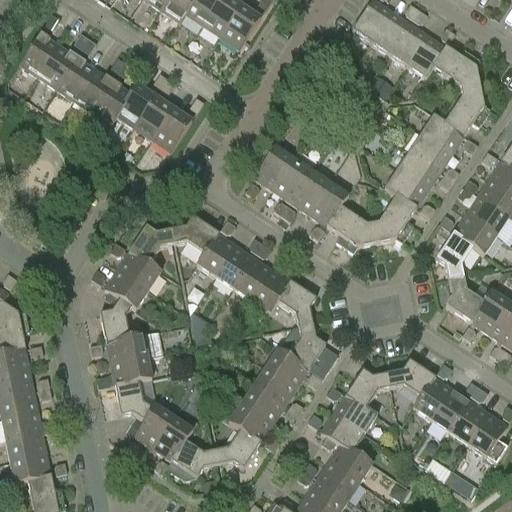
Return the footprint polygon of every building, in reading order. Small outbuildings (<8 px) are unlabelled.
[(160,15),(169,0),(143,0),(142,3),(160,15)] [(195,0),(169,0),(160,15),(179,28),(185,19),(184,19),(195,0)] [(202,31),(221,0),(195,0),(184,19),(185,19),(202,31)] [(240,11),(223,0),(221,0),(202,31),(220,43),(240,11)] [(263,0),(256,10),(264,16),(272,5),(264,0),(263,0)] [(372,5),(351,36),(370,48),(391,17),(372,5)] [(411,25),(418,15),(409,10),(404,17),(405,21),(411,25)] [(259,24),(240,11),(220,43),(238,55),(259,24)] [(418,15),(411,25),(417,29),(421,29),(426,21),(418,15)] [(409,29),(391,17),(370,48),(388,60),(409,29)] [(59,25),(51,20),(44,30),(52,36),(59,25)] [(409,29),(388,60),(406,72),(427,41),(409,29)] [(454,39),(445,33),(440,40),(441,45),(448,49),(454,39)] [(58,51),(39,39),(18,70),(37,82),(58,51)] [(72,50),(81,55),(88,44),(80,39),(72,50)] [(446,54),(427,41),(406,72),(426,85),(433,74),(446,54)] [(88,44),(81,55),(88,60),(95,49),(88,44)] [(58,51),(37,82),(55,94),(76,63),(58,51)] [(446,54),(433,74),(459,91),(460,96),(479,92),(475,73),(479,67),(462,56),(458,62),(446,54)] [(76,63),(55,94),(73,106),(94,75),(76,63)] [(109,74),(117,79),(125,68),(117,63),(109,74)] [(125,68),(117,79),(125,85),(132,73),(125,68)] [(94,75),(73,106),(91,118),(112,87),(94,75)] [(151,90),(159,95),(167,84),(159,79),(151,90)] [(383,104),(392,90),(376,80),(367,93),(383,104)] [(167,84),(159,95),(167,100),(175,89),(167,84)] [(112,87),(91,118),(110,131),(116,122),(115,121),(130,99),(129,98),(112,87)] [(115,121),(116,122),(133,133),(154,102),(135,90),(129,98),(130,99),(115,121)] [(483,112),(479,92),(460,96),(462,102),(444,128),(463,141),(472,129),(478,133),(489,116),(483,112)] [(154,102),(133,133),(151,145),(172,114),(154,102)] [(196,119),(203,108),(195,103),(188,114),(196,119)] [(172,114),(151,145),(170,158),(191,127),(172,114)] [(451,160),(463,141),(444,128),(433,121),(420,140),(451,160)] [(439,178),(451,160),(420,140),(408,158),(439,178)] [(463,154),(471,159),(477,150),(466,144),(462,150),(463,154)] [(511,148),(500,166),(511,173),(511,148)] [(293,165),(274,152),(253,184),(272,196),(293,165)] [(439,178),(408,158),(396,176),(427,196),(439,178)] [(486,158),(480,166),(488,171),(492,170),(496,164),(486,158)] [(290,208),(311,177),(293,165),(272,196),(290,208)] [(511,173),(500,166),(488,185),(511,200),(511,173)] [(452,187),(458,178),(451,173),(446,174),(442,180),(452,187)] [(414,215),(427,196),(396,176),(383,195),(395,202),(414,215)] [(329,189),(311,177),(290,208),(308,220),(329,189)] [(447,195),(452,187),(442,180),(438,186),(439,190),(447,195)] [(462,194),(472,200),(476,194),(475,190),(468,185),(462,194)] [(511,200),(488,185),(476,203),(507,223),(511,226),(511,200)] [(251,188),(244,198),(253,204),(258,196),(257,193),(251,188)] [(327,233),(340,213),(348,202),(329,189),(308,220),(327,233)] [(462,194),(457,202),(464,207),(468,206),(472,200),(462,194)] [(406,228),(414,215),(395,202),(378,228),(372,229),(375,248),(395,244),(401,249),(412,232),(406,228)] [(507,223),(476,203),(464,221),(495,241),(507,223)] [(281,222),(287,212),(281,208),(277,208),(272,216),(281,222)] [(418,216),(428,223),(434,214),(427,209),(423,210),(418,216)] [(294,216),(287,212),(281,222),(289,227),(294,220),(294,216)] [(366,230),(340,213),(327,233),(339,241),(335,247),(352,258),(356,252),(375,248),(372,229),(366,230)] [(451,226),(444,221),(438,230),(448,236),(452,230),(451,226)] [(495,241),(464,221),(451,240),(471,253),(482,260),(495,241)] [(170,235),(173,250),(185,247),(203,259),(216,239),(191,222),(185,232),(170,235)] [(226,226),(219,235),(226,240),(230,239),(235,232),(226,226)] [(145,232),(128,256),(149,270),(160,253),(173,250),(170,235),(155,238),(145,232)] [(313,233),(308,240),(317,246),(323,236),(318,233),(313,233)] [(235,251),(216,239),(203,259),(195,270),(214,283),(235,251)] [(471,253),(451,240),(435,265),(445,271),(448,286),(462,283),(460,270),(471,253)] [(256,259),(262,250),(253,244),(249,251),(249,255),(256,259)] [(124,254),(114,248),(109,257),(116,262),(120,261),(124,254)] [(262,250),(256,259),(262,264),(266,263),(271,255),(262,250)] [(235,251),(214,283),(232,294),(253,263),(235,251)] [(128,256),(116,275),(147,296),(160,277),(149,270),(128,256)] [(271,275),(253,263),(232,294),(250,306),(271,275)] [(289,268),(285,275),(285,279),(292,283),(298,274),(289,268)] [(108,297),(118,304),(131,313),(134,315),(147,296),(116,275),(103,294),(108,297)] [(271,275),(250,306),(269,319),(277,308),(290,288),(271,275)] [(103,281),(96,276),(90,284),(100,291),(104,284),(103,281)] [(16,285),(7,279),(2,287),(3,290),(10,295),(16,285)] [(462,283),(448,286),(451,301),(444,311),(469,327),(482,307),(465,296),(462,283)] [(315,304),(290,288),(277,308),(294,319),(297,332),(311,329),(308,314),(315,304)] [(482,307),(469,327),(488,340),(509,309),(490,296),(482,307)] [(103,305),(114,312),(118,304),(108,297),(103,305)] [(99,318),(105,347),(128,343),(124,322),(131,313),(118,304),(114,312),(111,316),(99,318)] [(1,359),(24,354),(21,339),(28,337),(24,318),(17,319),(2,309),(1,308),(0,309),(0,354),(1,358),(1,359)] [(511,310),(509,309),(488,340),(506,352),(511,342),(511,310)] [(299,345),(288,362),(308,375),(321,384),(336,361),(323,352),(324,351),(314,344),(313,341),(311,329),(297,332),(299,345)] [(196,352),(205,340),(192,331),(196,352)] [(467,332),(461,341),(469,347),(474,340),(474,336),(467,332)] [(105,347),(109,370),(146,362),(142,340),(128,343),(105,347)] [(217,348),(205,340),(196,352),(217,348)] [(100,349),(89,352),(91,362),(100,360),(102,357),(100,349)] [(33,363),(42,361),(40,351),(29,353),(30,360),(33,363)] [(488,360),(497,365),(503,356),(497,352),(493,352),(488,360)] [(0,381),(28,376),(24,354),(1,359),(1,358),(0,358),(0,381)] [(264,374),(295,394),(308,375),(288,362),(276,355),(264,374)] [(510,360),(503,356),(497,365),(506,371),(510,364),(510,360)] [(150,385),(146,362),(109,370),(114,392),(137,388),(150,385)] [(419,402),(432,382),(408,366),(401,376),(386,379),(389,393),(402,391),(419,402)] [(442,369),(436,379),(442,383),(446,382),(451,375),(442,369)] [(264,374),(252,392),(283,412),(295,394),(264,374)] [(389,393),(386,379),(371,382),(361,375),(345,400),(364,413),(376,396),(389,393)] [(0,403),(33,397),(28,376),(0,381),(0,403)] [(315,394),(321,385),(311,379),(307,385),(308,389),(315,394)] [(104,382),(96,384),(98,394),(109,392),(107,385),(104,382)] [(431,426),(451,395),(432,382),(419,402),(412,414),(431,426)] [(38,385),(36,388),(37,395),(49,393),(47,383),(38,385)] [(141,408),(137,388),(114,392),(119,421),(131,419),(135,421),(143,427),(151,414),(141,408)] [(472,403),(478,393),(470,388),(465,395),(466,399),(472,403)] [(240,410),(271,430),(283,412),(252,392),(240,410)] [(331,392),(325,401),(332,406),(336,405),(340,398),(331,392)] [(49,393),(37,395),(38,403),(42,405),(51,403),(49,393)] [(478,393),(472,403),(478,407),(482,406),(487,399),(478,393)] [(449,438),(469,407),(451,395),(431,426),(449,438)] [(0,424),(0,425),(37,418),(33,397),(0,403),(0,424)] [(364,413),(345,400),(332,419),(363,440),(376,421),(364,413)] [(469,407),(449,438),(467,450),(487,419),(469,407)] [(296,421),(302,413),(295,408),(291,409),(287,415),(296,421)] [(227,429),(239,436),(258,449),(271,430),(240,410),(227,429)] [(133,442),(152,454),(173,423),(154,411),(151,414),(143,427),(133,442)] [(511,415),(506,412),(501,419),(502,423),(508,427),(511,420),(511,415)] [(291,430),(296,421),(287,415),(283,421),(284,425),(291,430)] [(41,439),(37,418),(0,425),(4,447),(41,439)] [(352,457),(363,440),(332,419),(320,438),(325,442),(335,448),(338,451),(339,450),(352,458),(352,457)] [(506,431),(487,419),(467,450),(495,469),(506,452),(497,446),(506,431)] [(320,424),(312,420),(306,428),(316,435),(320,428),(320,424)] [(133,442),(143,427),(135,421),(125,436),(133,442)] [(192,436),(173,423),(152,454),(171,467),(184,447),(192,436)] [(57,436),(55,426),(46,427),(44,431),(46,438),(57,436)] [(57,436),(46,438),(47,445),(51,447),(59,446),(57,436)] [(227,453),(214,456),(217,470),(232,467),(242,474),(258,449),(239,436),(227,453)] [(9,468),(45,460),(41,439),(4,447),(9,468)] [(335,448),(325,442),(320,449),(327,454),(331,453),(335,448)] [(263,451),(272,458),(278,449),(271,444),(267,445),(263,451)] [(131,446),(125,456),(134,461),(139,454),(138,450),(131,446)] [(171,467),(168,470),(165,474),(183,487),(195,483),(202,473),(217,470),(214,456),(201,459),(184,447),(171,467)] [(338,451),(327,468),(359,488),(371,469),(352,457),(352,458),(339,450),(338,451)] [(50,482),(45,460),(9,468),(13,490),(26,488),(26,487),(50,482)] [(158,467),(153,474),(162,480),(165,474),(168,470),(161,466),(158,467)] [(55,470),(52,473),(54,481),(66,478),(64,468),(55,470)] [(302,477),(311,483),(316,477),(315,473),(307,468),(302,477)] [(347,506),(359,488),(327,468),(315,486),(347,506)] [(410,483),(416,474),(409,469),(403,479),(410,483)] [(443,487),(450,492),(457,480),(450,476),(443,487)] [(311,483),(302,477),(296,485),(303,490),(307,489),(311,483)] [(31,511),(63,511),(60,496),(53,497),(50,482),(26,487),(26,488),(31,511)] [(203,487),(205,496),(217,494),(215,484),(203,487)] [(315,511),(342,511),(347,506),(315,486),(303,504),(315,511)]
